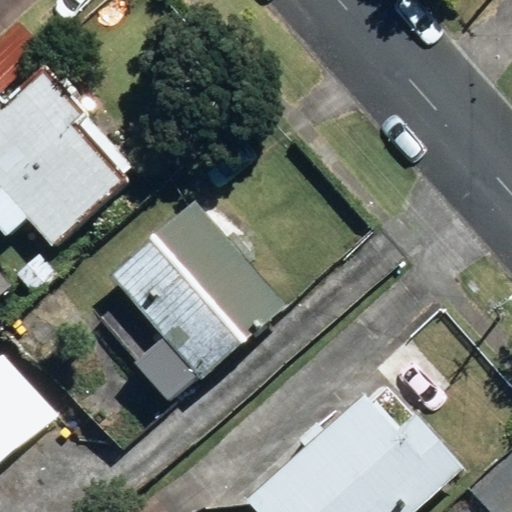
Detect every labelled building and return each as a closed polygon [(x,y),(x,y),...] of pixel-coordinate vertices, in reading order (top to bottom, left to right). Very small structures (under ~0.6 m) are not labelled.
[(0,97),(45,53),(18,26),(0,42),(0,97)] [(0,104),(0,236),(5,242),(25,225),(52,255),(125,191),(79,139),(89,130),(46,81),(8,114),(0,104)] [(227,244),(194,207),(108,282),(201,387),(287,312),(248,268),(254,263),(233,239),(227,244)] [(160,345),(133,369),(168,409),(196,385),(160,345)] [(0,470),(60,415),(3,353),(0,356),(0,470)] [(423,511),(465,476),(414,418),(399,431),(371,399),(246,508),(249,511),(423,511)]
